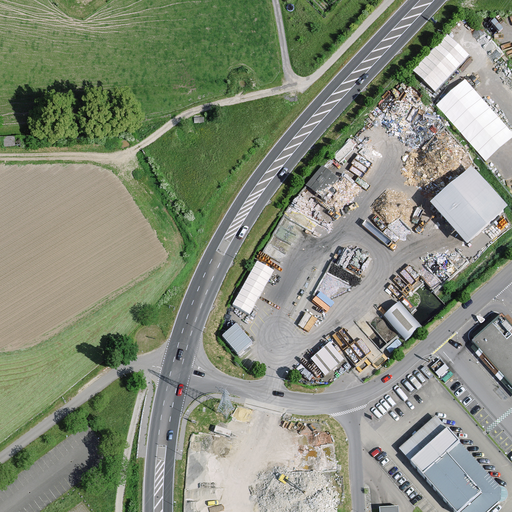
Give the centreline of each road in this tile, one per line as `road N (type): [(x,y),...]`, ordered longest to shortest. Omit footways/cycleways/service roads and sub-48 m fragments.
road 1 (primary): [(176,370),(206,280),(261,185),(427,0)]
road 2 (track): [(293,86),(189,112),(122,155),(0,156)]
road 3 (unknown): [(352,428),(381,440),(443,401),(511,482)]
road 4 (unclassified): [(346,396),(391,376),(511,270)]
road 5 (unclassified): [(0,459),(118,371),(176,370)]
road 6 (unknown): [(511,186),(446,104),(447,89),(475,55),(452,25)]
road 7 (unclassified): [(176,370),(286,399),(346,396)]
road 8 (track): [(118,511),(152,366)]
road 9 (primary): [(158,511),(176,370)]
